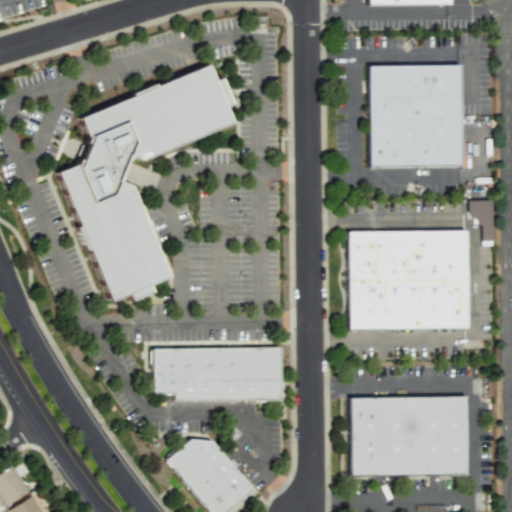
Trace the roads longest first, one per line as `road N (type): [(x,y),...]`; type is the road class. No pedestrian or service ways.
road 1 (residential): [(306,0),(309,472),(298,511)]
road 2 (secondary): [(162,511),(67,381),(0,265)]
road 3 (residential): [(0,52),(174,0)]
road 4 (secondary): [(0,372),(93,511)]
